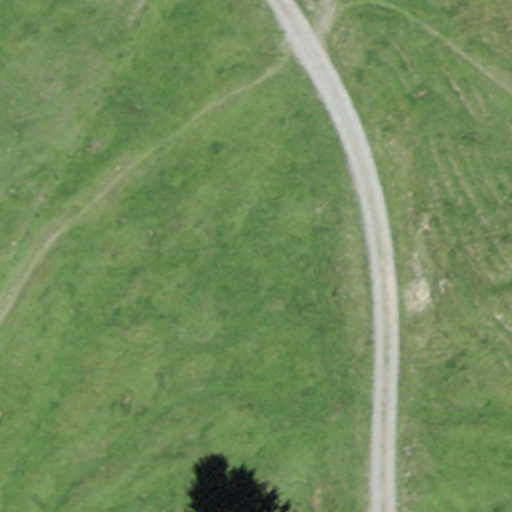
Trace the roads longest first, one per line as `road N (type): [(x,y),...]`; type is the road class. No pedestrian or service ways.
road 1 (track): [(279,0),(367,163),(382,318),(377,511)]
road 2 (track): [(297,32),(343,4),(393,11),(511,95)]
